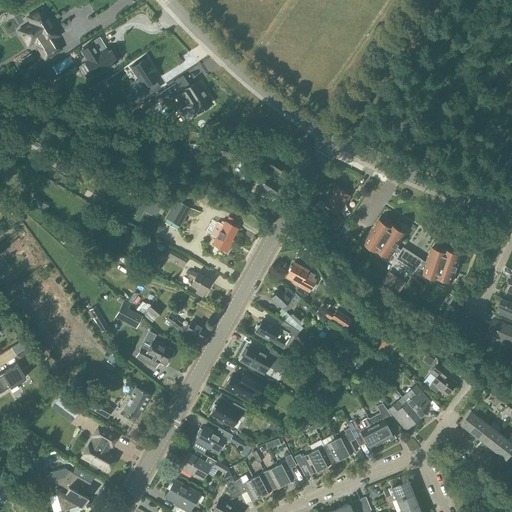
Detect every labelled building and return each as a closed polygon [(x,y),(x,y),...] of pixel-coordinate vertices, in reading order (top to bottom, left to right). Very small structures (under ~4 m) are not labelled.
[(42,9),(32,15),(35,21),(27,26),(30,30),(22,35),(28,45),(35,41),(38,47),(45,58),(60,49),(53,38),(59,35),(42,9)] [(108,52),(106,48),(97,54),(95,50),(96,50),(92,44),(81,51),(87,60),(85,62),(94,76),(117,61),(111,51),(108,52)] [(30,55),(21,60),(26,68),(35,62),(30,55)] [(138,91),(128,97),(133,104),(152,92),(147,86),(156,80),(158,79),(154,73),(156,71),(151,64),(149,65),(145,59),(131,67),(139,79),(144,87),(138,91)] [(50,68),(44,72),(47,78),(53,74),(50,68)] [(105,87),(102,81),(93,87),(96,92),(105,87)] [(175,83),(155,96),(161,106),(179,95),(186,107),(191,104),(192,105),(197,112),(210,103),(205,95),(202,90),(197,82),(190,86),(181,92),(176,83),(175,83)] [(148,100),(140,106),(144,111),(152,106),(148,100)] [(216,155),(232,159),(235,150),(218,145),(216,155)] [(260,152),(255,160),(260,164),(265,156),(260,152)] [(271,158),(266,166),(271,169),(270,170),(283,178),(290,168),(277,160),(276,161),(271,158)] [(213,172),(214,170),(215,165),(205,162),(203,169),(213,172)] [(244,166),(239,174),(249,181),(255,173),(244,166)] [(260,175),(255,182),(260,185),(259,187),(272,195),(279,185),(266,177),(265,178),(260,175)] [(337,188),(328,202),(334,206),(332,209),(339,214),(340,211),(350,196),(337,188)] [(45,212),(49,206),(33,197),(30,203),(45,212)] [(158,204),(148,199),(141,213),(152,219),(158,208),(156,208),(158,204)] [(182,205),(172,222),(180,226),(189,209),(182,205)] [(340,217),(332,227),(337,231),(345,221),(340,217)] [(424,269),(426,263),(422,261),(423,260),(418,257),(402,246),(399,250),(395,247),(404,232),(391,224),(389,226),(379,219),(363,243),(378,252),(379,251),(390,258),(392,254),(393,254),(397,256),(396,258),(416,271),(418,267),(424,269)] [(130,228),(118,222),(114,229),(126,235),(130,228)] [(218,223),(211,235),(216,237),(212,245),(227,252),(233,241),(231,241),(238,229),(225,222),(223,226),(218,223)] [(352,225),(347,222),(337,237),(342,240),(352,225)] [(97,231),(87,226),(84,231),(94,237),(97,231)] [(432,247),(426,263),(424,269),(422,274),(439,280),(440,278),(452,283),(461,255),(445,249),(444,251),(432,247)] [(188,260),(176,253),(171,250),(168,256),(173,259),(185,265),(188,260)] [(315,279),(308,275),(305,274),(308,270),(294,263),(286,276),(299,284),(298,285),(309,291),(315,279)] [(191,271),(188,276),(194,279),(191,285),(198,289),(196,293),(202,296),(211,281),(197,273),(197,274),(191,271)] [(398,293),(404,285),(388,275),(383,283),(398,293)] [(289,288),(285,292),(284,293),(279,289),(275,293),(273,293),(272,295),(272,297),(271,298),(281,308),(282,307),(286,311),(292,304),(288,301),(295,294),(289,288)] [(445,312),(454,296),(449,293),(440,309),(445,312)] [(511,303),(502,299),(496,312),(511,318),(511,303)] [(152,323),(156,318),(162,310),(153,303),(149,308),(142,302),(136,310),(152,323)] [(96,323),(102,319),(95,307),(88,311),(96,323)] [(127,309),(121,321),(135,328),(141,317),(127,309)] [(295,311),(290,316),(297,323),(302,317),(295,311)] [(328,320),(343,330),(349,320),(335,311),(328,320)] [(191,322),(187,329),(181,325),(182,324),(170,315),(164,323),(169,326),(171,324),(184,333),(186,331),(200,340),(206,331),(191,322)] [(511,327),(493,320),(487,333),(511,343),(511,327)] [(287,335),(278,330),(262,321),(260,326),(257,326),(256,329),(257,331),(256,332),(281,346),(287,335)] [(298,333),(294,339),(309,348),(312,343),(298,333)] [(31,335),(23,340),(22,341),(26,348),(28,347),(36,343),(31,335)] [(148,348),(143,345),(136,357),(148,363),(151,358),(166,365),(173,352),(152,341),(148,348)] [(269,367),(279,373),(287,359),(269,349),(266,355),(249,346),(247,350),(245,349),(241,355),(243,356),(241,360),(249,364),(248,366),(255,370),(256,368),(264,372),(267,366),(269,367)] [(0,373),(0,392),(7,388),(8,391),(18,385),(17,382),(25,377),(20,368),(22,367),(23,368),(34,361),(27,350),(16,357),(20,363),(18,365),(17,364),(0,373)] [(423,360),(430,365),(434,359),(427,354),(423,360)] [(107,361),(114,366),(118,359),(111,355),(107,361)] [(439,361),(430,373),(437,377),(432,384),(445,394),(442,398),(444,399),(456,383),(445,375),(450,369),(439,361)] [(318,362),(314,370),(324,375),(328,368),(318,362)] [(243,374),(239,380),(231,376),(231,377),(229,376),(226,382),(228,383),(224,388),(246,400),(250,392),(257,395),(263,385),(243,374)] [(77,375),(72,380),(83,392),(88,388),(77,375)] [(327,382),(324,387),(329,390),(332,385),(327,382)] [(406,394),(401,398),(419,418),(428,410),(424,406),(429,402),(415,386),(406,394)] [(135,387),(123,410),(137,418),(149,395),(135,387)] [(54,401),(74,417),(81,407),(61,392),(54,401)] [(488,400),(492,403),(497,398),(493,394),(488,400)] [(410,426),(419,418),(401,398),(397,402),(387,410),(400,424),(404,420),(410,426)] [(497,398),(492,403),(497,407),(501,401),(497,398)] [(97,400),(92,408),(107,417),(112,409),(97,400)] [(232,410),(218,402),(216,405),(215,404),(214,404),(210,411),(211,411),(212,412),(211,415),(218,419),(217,420),(224,423),(224,422),(232,426),(236,418),(242,421),(248,411),(235,404),(232,410)] [(368,419),(381,443),(392,438),(393,440),(394,440),(384,422),(391,418),(392,420),(393,419),(382,404),(376,406),(380,413),(369,419),(368,419)] [(470,432),(480,418),(471,411),(461,425),(470,432)] [(370,449),(381,443),(368,419),(369,419),(368,417),(360,422),(361,424),(357,426),(354,420),(347,423),(349,428),(354,437),(361,434),(370,452),(371,451),(370,449)] [(470,432),(479,439),(490,425),(480,418),(470,432)] [(281,428),(271,422),(268,427),(278,433),(281,428)] [(499,432),(490,425),(479,439),(488,446),(499,432)] [(89,464),(97,469),(98,466),(107,472),(115,457),(105,451),(108,445),(110,447),(116,436),(99,426),(93,437),(96,439),(93,444),(90,442),(81,457),(91,462),(89,464)] [(203,427),(196,440),(207,445),(206,446),(217,452),(224,438),(203,427)] [(345,434),(334,439),(344,458),(355,452),(350,442),(355,439),(354,437),(349,428),(343,431),(345,434)] [(488,446),(497,453),(508,440),(499,432),(488,446)] [(232,435),(229,441),(243,448),(246,442),(232,435)] [(30,438),(23,440),(22,440),(24,447),(32,445),(30,438)] [(334,439),(323,445),(333,463),(344,458),(334,439)] [(511,442),(508,440),(497,453),(507,460),(511,452),(511,442)] [(323,445),(312,451),(321,469),(333,463),(323,445)] [(310,475),(321,469),(312,451),(301,457),(300,454),(294,457),(300,468),(305,465),(310,475)] [(189,454),(182,466),(192,472),(192,473),(202,479),(209,465),(189,454)] [(286,460),(275,466),(285,484),(296,478),(291,468),(296,465),(290,454),(284,457),(286,460)] [(225,473),(227,468),(228,467),(216,460),(213,466),(225,473)] [(274,490),(285,484),(275,466),(264,472),(274,490)] [(90,483),(68,470),(64,468),(50,472),(46,480),(58,487),(55,494),(58,496),(62,511),(78,507),(81,509),(88,498),(84,495),(90,483)] [(234,482),(227,468),(225,473),(222,477),(233,498),(241,494),(234,482)] [(264,472),(253,478),(262,496),(274,490),(264,472)] [(239,479),(234,482),(241,494),(246,492),(251,502),(262,496),(253,478),(242,483),(239,479)] [(174,480),(167,493),(178,498),(175,503),(190,511),(199,493),(174,480)] [(391,495),(386,497),(389,503),(396,500),(396,499),(412,493),(407,482),(407,481),(391,487),(388,489),(391,495)] [(5,482),(0,486),(0,495),(6,502),(10,498),(11,499),(15,495),(15,494),(5,482)] [(412,493),(396,499),(396,500),(401,511),(417,505),(412,493)] [(365,497),(359,500),(364,511),(365,511),(371,510),(365,497)] [(218,499),(211,511),(239,511),(240,511),(218,499)] [(364,511),(359,500),(354,502),(357,511),(364,511)]
